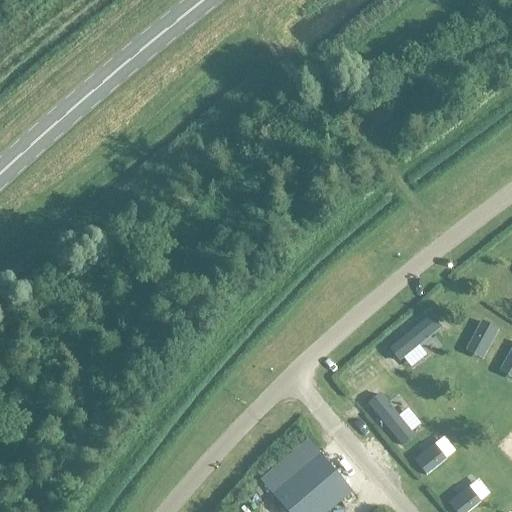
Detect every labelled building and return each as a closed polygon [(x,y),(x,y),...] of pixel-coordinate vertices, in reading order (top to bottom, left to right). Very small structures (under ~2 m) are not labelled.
[(425,336),(399,360),(416,378),(442,355),(425,336)] [(398,402),(385,414),(408,440),(423,426),(409,409),(406,411),(398,402)] [(421,475),(436,491),(455,473),(440,458),(421,475)] [(285,511),(340,511),(357,498),(325,459),(275,500),(285,511)] [(485,511),(476,500),(460,511),(485,511)]
